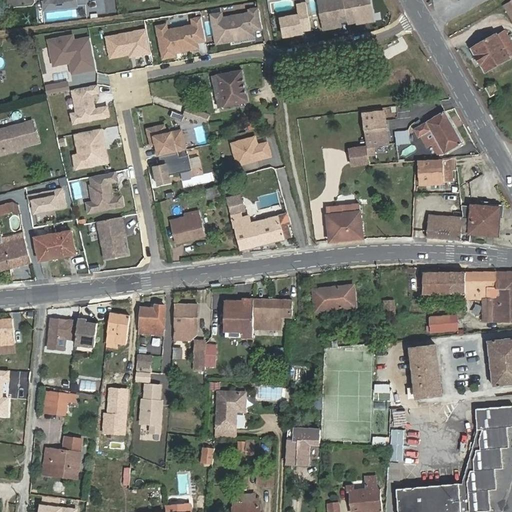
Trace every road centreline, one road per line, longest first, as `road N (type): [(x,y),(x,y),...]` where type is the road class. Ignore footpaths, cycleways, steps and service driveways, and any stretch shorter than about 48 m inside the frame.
road 1 (tertiary): [(511,255),(431,250),(307,258),(0,296)]
road 2 (secondary): [(412,0),(505,168)]
road 3 (unknown): [(472,109),(317,123)]
road 4 (unknown): [(511,394),(464,407),(426,460),(398,469)]
